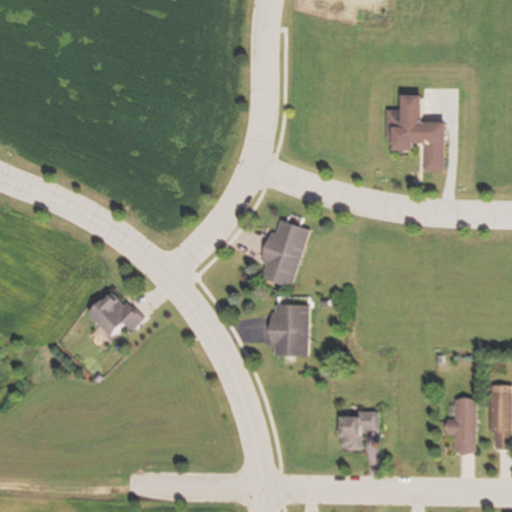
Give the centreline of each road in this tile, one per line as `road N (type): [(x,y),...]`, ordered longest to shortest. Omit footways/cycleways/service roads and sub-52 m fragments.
road 1 (residential): [(0,492),(511,496)]
road 2 (residential): [(0,176),(94,214),(153,255),(194,299),(251,398),(273,511)]
road 3 (residential): [(273,0),(270,123),(260,169),(232,217),(171,275)]
road 4 (residential): [(511,216),(386,211),(260,169)]
